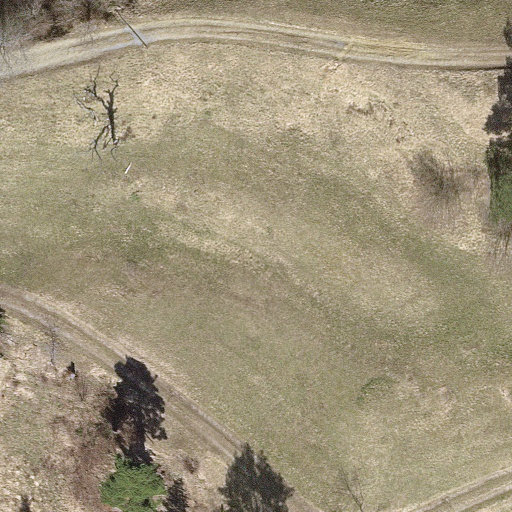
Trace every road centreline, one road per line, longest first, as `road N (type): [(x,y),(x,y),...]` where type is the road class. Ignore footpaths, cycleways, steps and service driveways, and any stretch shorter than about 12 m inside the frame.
road 1 (track): [(511,58),(366,52),(220,31),(168,33),(0,68)]
road 2 (track): [(0,294),(75,330),(299,511)]
